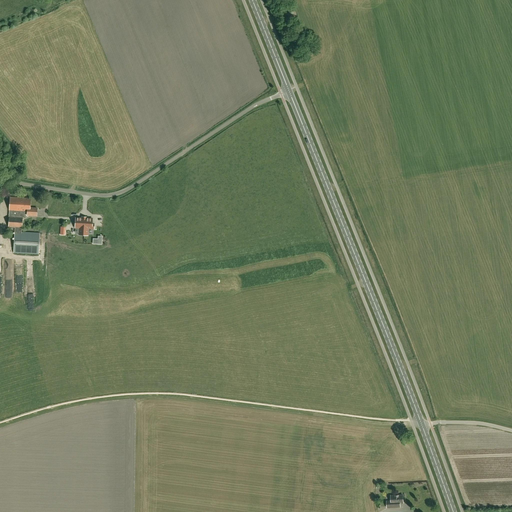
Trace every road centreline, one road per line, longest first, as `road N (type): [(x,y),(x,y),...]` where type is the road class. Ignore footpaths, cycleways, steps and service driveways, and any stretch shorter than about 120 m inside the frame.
road 1 (track): [(0,427),(128,396),(421,424)]
road 2 (secondary): [(421,424),(289,91)]
road 3 (unclassified): [(0,175),(124,190),(289,91)]
